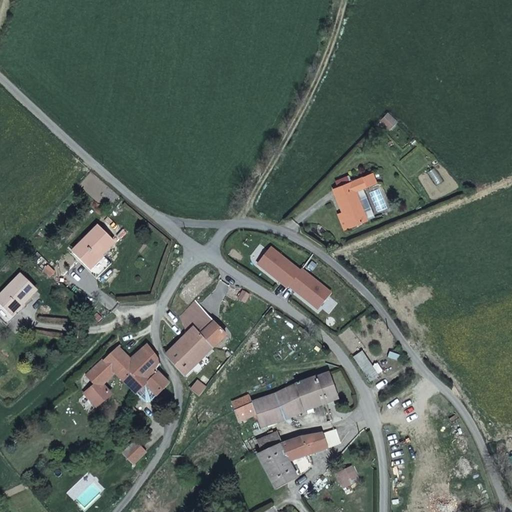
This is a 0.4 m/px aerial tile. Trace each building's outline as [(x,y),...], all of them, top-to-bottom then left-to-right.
[(387,111),(378,121),(387,130),(396,120),(387,111)] [(338,211),(346,227),(363,219),(345,181),(327,189),(338,211)] [(340,229),(346,227),(338,211),(331,214),(340,229)] [(74,253),(99,279),(112,265),(103,256),(114,245),(98,228),(74,253)] [(0,299),(0,319),(8,327),(16,319),(14,317),(37,292),(21,277),(0,299)] [(249,296),(243,292),(239,300),(244,303),(249,296)] [(185,378),(214,349),(227,336),(210,318),(196,302),(179,319),(188,335),(167,358),(185,378)] [(157,398),(170,384),(156,371),(160,365),(160,363),(160,361),(149,347),(131,363),(132,364),(135,368),(123,382),(137,396),(145,387),(157,398)] [(118,349),(86,377),(96,387),(86,396),(97,408),(112,396),(103,387),(115,375),(123,382),(135,368),(132,364),(131,363),(118,349)] [(220,362),(225,367),(233,357),(228,352),(220,362)] [(363,353),(354,359),(370,382),(378,376),(371,364),(363,353)] [(213,371),(218,375),(225,367),(220,362),(213,371)] [(253,405),(256,415),(261,429),(338,401),(329,375),(296,387),(253,405)] [(192,392),(191,393),(200,398),(205,392),(196,386),(192,392)] [(151,404),(157,398),(145,387),(137,396),(146,404),(151,404)] [(232,404),(235,412),(253,405),(250,397),(232,404)] [(235,412),(239,423),(256,415),(253,405),(235,412)] [(127,414),(131,419),(137,412),(133,408),(127,414)] [(283,446),(279,447),(264,455),(260,456),(258,457),(276,491),(298,480),(289,463),(319,453),(339,446),(336,432),(322,435),(302,439),(283,446)] [(258,443),(261,450),(264,455),(279,447),(283,446),(277,434),(274,435),(270,437),(258,443)] [(125,457),(135,467),(148,454),(137,443),(125,457)] [(360,480),(352,468),(345,472),(351,482),(353,485),(360,480)] [(337,477),(343,487),(345,490),(353,485),(351,482),(345,472),(337,477)]
